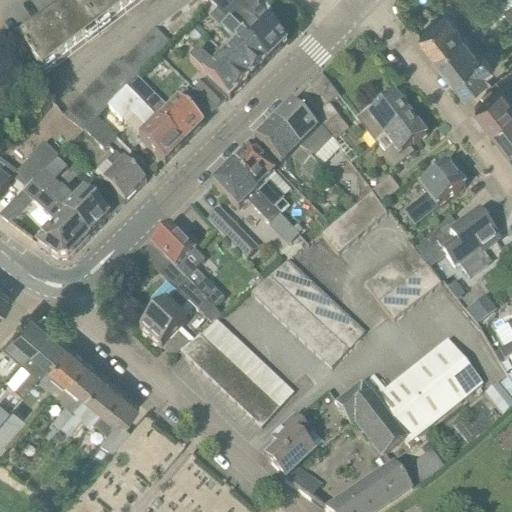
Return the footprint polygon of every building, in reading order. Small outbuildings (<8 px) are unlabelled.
[(103,31),(79,0),(77,0),(19,44),(43,77),(103,31)] [(79,0),(103,31),(142,0),(79,0)] [(240,0),(209,0),(212,3),(225,16),(238,2),(240,0)] [(257,21),(238,2),(225,16),(270,61),(287,43),(261,17),(257,21)] [(270,61),(225,16),(212,3),(203,12),(235,43),(222,57),(248,82),(270,61)] [(434,56),(461,34),(446,15),(419,36),(434,56)] [(161,55),(171,45),(156,29),(146,39),(161,55)] [(452,79),(479,58),(461,34),(434,56),(452,79)] [(161,55),(146,39),(137,48),(153,63),(161,55)] [(153,63),(137,48),(129,56),(144,72),(153,63)] [(248,82),(222,57),(213,66),(199,53),(191,61),(207,78),(195,91),(216,112),(229,100),(230,101),(248,82)] [(452,79),(465,96),(488,78),(484,74),(493,67),(483,55),(479,58),(452,79)] [(144,72),(129,56),(120,65),(136,80),(144,72)] [(13,81),(21,70),(15,62),(5,75),(13,81)] [(136,80),(120,65),(117,62),(109,70),(128,89),(136,80)] [(128,89),(109,70),(100,79),(119,97),(126,90),(128,89)] [(330,107),(339,99),(322,77),(311,88),(330,107)] [(119,97),(100,79),(92,87),(111,106),(119,97)] [(216,112),(195,91),(182,104),(179,101),(168,112),(136,80),(128,89),(126,90),(183,147),(204,126),(203,125),(216,112)] [(511,91),(507,84),(475,109),(490,129),(511,112),(511,91)] [(111,106),(92,87),(84,96),(102,114),(108,108),(111,106)] [(330,107),(311,88),(301,97),(320,115),(330,107)] [(165,165),(183,147),(126,90),(119,97),(111,106),(108,108),(122,122),(131,113),(148,130),(139,139),(165,165)] [(102,114),(84,96),(75,104),(94,123),(97,119),(102,114)] [(275,124),(299,149),(310,160),(332,140),(324,129),(322,127),(320,115),(301,97),(275,124)] [(375,147),(378,145),(411,119),(396,99),(379,112),(376,108),(357,123),(375,147)] [(94,123),(75,104),(63,116),(84,132),(94,123)] [(324,129),(338,118),(339,118),(330,107),(320,115),(322,127),(324,129)] [(509,152),(511,149),(511,112),(490,129),(509,152)] [(117,139),(97,119),(94,123),(84,132),(85,133),(104,152),(117,139)] [(409,151),(426,138),(411,119),(378,145),(386,156),(384,158),(394,170),(413,156),(409,151)] [(281,167),(291,157),(299,149),(275,124),(257,142),(281,167)] [(25,190),(33,183),(44,172),(58,158),(44,145),(28,161),(29,162),(17,174),(0,161),(0,198),(9,186),(8,185),(12,181),(25,190)] [(284,200),(267,182),(275,175),(250,149),(232,167),(256,193),(274,211),(283,201),(284,200)] [(125,205),(146,184),(117,154),(107,163),(116,172),(105,184),(125,205)] [(320,170),(310,160),(302,169),(313,180),(322,172),(320,170)] [(270,226),(279,216),(274,211),(256,193),(232,167),(213,185),(239,211),(247,203),(270,226)] [(415,227),(466,189),(449,167),(420,189),(426,197),(404,214),(415,227)] [(125,205),(105,184),(100,179),(73,206),(70,199),(44,172),(33,183),(90,239),(125,205)] [(382,202),(383,204),(399,191),(389,179),(371,193),(380,204),(382,202)] [(70,259),(90,239),(33,183),(25,190),(0,216),(0,218),(9,225),(33,202),(57,226),(38,246),(58,261),(64,262),(70,259)] [(386,215),(370,196),(361,204),(377,222),(386,215)] [(283,201),(274,211),(279,216),(281,218),(291,209),(283,201)] [(377,222),(361,204),(352,211),(367,230),(377,222)] [(246,262),(259,251),(220,211),(208,223),(246,262)] [(367,230),(352,211),(340,222),(355,240),(367,230)] [(498,243),(492,235),(494,234),(480,214),(439,243),(433,235),(417,250),(422,257),(438,246),(455,269),(460,265),(469,278),(491,263),(484,253),(498,243)] [(355,240),(340,222),(330,229),(346,248),(355,240)] [(205,262),(171,228),(153,246),(172,266),(208,303),(217,294),(196,272),(205,262)] [(346,248),(330,229),(321,237),(337,256),(346,248)] [(427,267),(412,248),(401,256),(416,276),(427,267)] [(416,276),(401,256),(391,264),(406,283),(416,276)] [(152,270),(143,260),(135,268),(144,278),(152,270)] [(406,283),(391,264),(382,271),(397,290),(406,283)] [(281,291),(297,274),(288,265),(269,280),(281,291)] [(161,352),(162,351),(187,324),(178,316),(189,305),(197,313),(208,303),(172,266),(161,277),(167,283),(150,302),(150,311),(156,317),(140,333),(161,352)] [(442,286),(427,267),(416,276),(431,295),(442,286)] [(397,290),(382,271),(373,278),(387,298),(397,290)] [(290,299),(306,282),(297,274),(281,291),(290,299)] [(431,295),(416,276),(406,283),(421,302),(431,295)] [(387,298),(373,278),(363,286),(378,305),(387,298)] [(265,309),(281,291),(269,280),(250,296),(265,309)] [(298,307),(314,289),(306,282),(290,299),(298,307)] [(421,302),(406,283),(397,290),(412,310),(421,302)] [(307,315),(323,297),(314,289),(298,307),(307,315)] [(412,310),(397,290),(387,298),(402,317),(412,310)] [(290,299),(281,291),(265,309),(273,317),(290,299)] [(0,317),(13,301),(0,292),(0,317)] [(477,326),(500,307),(489,293),(466,311),(477,326)] [(315,323),(331,305),(323,297),(307,315),(315,323)] [(402,317),(387,298),(378,305),(393,324),(402,317)] [(282,325),(298,307),(290,299),(273,317),(282,325)] [(324,331),(340,313),(331,305),(315,323),(324,331)] [(290,333),(307,315),(298,307),(282,325),(290,333)] [(332,339),(349,321),(340,313),(324,331),(332,339)] [(31,353),(49,332),(30,315),(4,346),(11,352),(19,343),(31,353)] [(299,341),(315,323),(307,315),(290,333),(299,341)] [(341,346),(357,329),(349,321),(332,339),(341,346)] [(324,331),(315,323),(299,341),(307,349),(324,331)] [(511,323),(507,326),(511,334),(511,345),(500,352),(505,362),(511,357),(511,323)] [(210,350),(225,333),(217,324),(199,339),(210,350)] [(349,354),(366,336),(357,329),(341,346),(349,354)] [(332,339),(324,331),(307,349),(316,357),(332,339)] [(37,383),(68,347),(49,332),(31,353),(21,364),(29,371),(14,388),(24,397),(36,382),(37,383)] [(218,358),(234,340),(225,333),(210,350),(218,358)] [(194,367),(210,350),(199,339),(181,354),(194,367)] [(324,364),(341,346),(332,339),(316,357),(324,364)] [(227,365),(242,348),(234,340),(218,358),(227,365)] [(408,446),(482,386),(448,344),(386,394),(375,402),(380,408),(358,425),(385,459),(405,443),(408,446)] [(333,372),(349,354),(341,346),(324,364),(333,372)] [(67,383),(85,362),(68,347),(37,383),(44,389),(48,384),(58,393),(67,383)] [(235,373),(251,356),(242,348),(227,365),(235,373)] [(218,358),(210,350),(194,367),(203,375),(218,358)] [(244,381),(259,364),(251,356),(235,373),(244,381)] [(211,383),(227,365),(218,358),(203,375),(211,383)] [(103,377),(94,369),(85,362),(67,383),(80,394),(76,399),(74,397),(65,407),(57,416),(64,422),(103,377)] [(252,389),(268,372),(259,364),(244,381),(252,389)] [(220,390),(235,373),(227,365),(211,383),(220,390)] [(261,397),(276,380),(268,372),(252,389),(261,397)] [(228,398),(244,381),(235,373),(220,390),(228,398)] [(93,424),(121,392),(103,377),(64,422),(61,426),(68,432),(88,408),(86,406),(89,402),(102,413),(92,424),(93,424)] [(375,402),(386,394),(375,379),(337,409),(351,430),(358,425),(380,408),(375,402)] [(269,405),(285,388),(276,380),(261,397),(269,405)] [(252,389),(244,381),(228,398),(236,406),(252,389)] [(37,384),(30,392),(36,397),(43,389),(37,384)] [(278,413),(293,396),(285,388),(269,405),(278,413)] [(261,397),(252,389),(236,406),(245,414),(261,397)] [(122,428),(140,408),(121,392),(93,424),(108,437),(101,445),(92,455),(103,465),(112,455),(113,455),(130,435),(122,428)] [(253,422),(269,405),(261,397),(245,414),(253,422)] [(0,424),(10,413),(0,404),(0,424)] [(262,430),(278,413),(269,405),(253,422),(262,430)] [(0,425),(0,449),(24,423),(11,413),(0,425)] [(285,480),(298,469),(314,454),(303,442),(310,436),(295,420),(273,441),(280,449),(268,461),(285,480)] [(413,469),(424,483),(444,468),(432,453),(413,469)] [(285,480),(284,483),(311,503),(323,487),(298,469),(285,480)] [(382,511),(413,491),(424,483),(413,469),(401,478),(394,469),(330,511),(382,511)]
